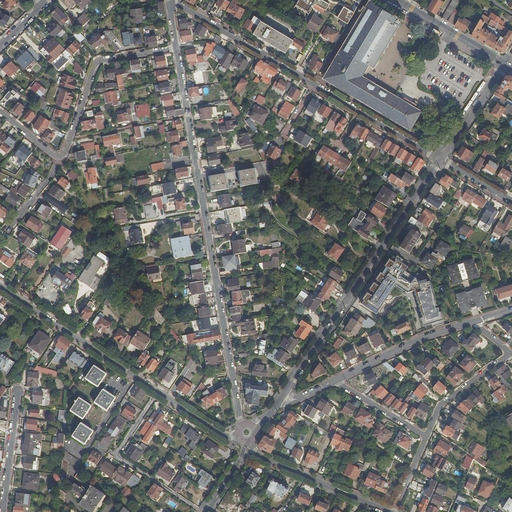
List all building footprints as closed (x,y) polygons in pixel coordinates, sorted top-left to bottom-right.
[(16,0),(1,0),(5,2),(3,6),(10,9),(13,3),(14,4),(16,0)] [(75,3),(72,0),(60,0),(69,9),(69,8),(70,8),(72,7),(73,6),(74,4),(75,3)] [(89,0),(73,0),(82,9),(81,8),(89,0)] [(219,0),(216,5),(225,10),(230,2),(227,0),(226,0),(219,0)] [(235,0),(232,0),(226,10),(230,13),(240,18),(245,10),(239,7),(235,4),(237,1),(235,0)] [(298,0),(290,14),(304,22),(307,17),(305,16),(302,15),(310,0),(298,0)] [(439,0),(432,0),(427,9),(436,14),(443,2),(439,0)] [(452,0),(442,18),(448,21),(452,13),(452,12),(459,0),(452,0)] [(399,24),(399,19),(369,1),(323,78),(409,130),(420,112),(423,114),(426,107),(414,100),(411,106),(402,101),(363,77),(370,66),(374,66),(373,62),(377,60),(376,55),(381,54),(380,50),(384,48),(383,43),(388,42),(387,38),(391,36),(390,32),(395,30),(394,26),(399,24)] [(326,10),(315,4),(313,7),(324,14),(326,10)] [(57,7),(51,13),(57,19),(60,22),(60,21),(63,24),(68,19),(65,16),(66,16),(57,7)] [(141,8),(130,9),(132,24),(143,22),(141,8)] [(294,22),(277,12),(273,18),(290,28),(294,22)] [(491,19),(503,26),(505,22),(500,20),(501,19),(492,13),(490,15),(485,12),(483,14),(491,19)] [(454,25),(459,18),(459,17),(452,13),(448,21),(454,25)] [(0,23),(4,25),(5,23),(6,24),(10,16),(6,14),(3,19),(0,18),(0,23)] [(483,14),(480,19),(485,21),(488,24),(491,19),(483,14)] [(316,33),(323,21),(313,15),(306,27),(316,33)] [(261,20),(262,20),(255,16),(252,21),(248,19),(243,26),(244,26),(243,27),(247,30),(247,29),(252,32),(256,24),(258,25),(261,20)] [(80,25),(82,27),(83,26),(86,24),(88,21),(91,19),(89,17),(86,20),(80,25)] [(454,25),(465,31),(470,22),(464,18),(463,20),(459,18),(454,25)] [(188,28),(187,22),(186,19),(179,20),(181,28),(181,30),(188,28)] [(504,52),(511,39),(511,31),(503,26),(491,19),(488,24),(492,26),(493,25),(508,33),(506,36),(504,37),(502,35),(497,42),(496,41),(500,34),(495,32),(496,30),(493,29),(488,26),(487,29),(488,30),(487,31),(483,29),(483,30),(481,29),(481,27),(485,21),(480,19),(471,35),(501,53),(504,52)] [(45,29),(54,37),(56,35),(58,37),(60,37),(65,32),(54,20),(45,29)] [(258,25),(253,34),(286,53),(290,47),(291,44),(293,40),(261,20),(258,25)] [(343,29),(347,23),(343,21),(341,20),(337,26),(343,29)] [(196,30),(198,27),(192,24),(192,22),(187,22),(188,28),(188,30),(193,29),(196,30)] [(207,30),(199,25),(198,27),(196,30),(194,34),(202,38),(207,30)] [(327,27),(322,36),(332,42),(338,33),(335,31),(331,29),(327,27)] [(115,37),(111,32),(110,30),(103,31),(105,33),(111,40),(111,41),(115,37)] [(77,39),(80,42),(84,38),(78,31),(74,35),(77,39)] [(193,45),(193,41),(192,41),(190,31),(181,32),(183,42),(186,42),(187,45),(193,45)] [(98,45),(99,46),(102,43),(103,45),(107,41),(108,41),(103,35),(102,36),(101,34),(100,35),(99,34),(96,35),(95,34),(92,37),(98,45)] [(220,38),(217,35),(212,42),(216,45),(220,38)] [(297,35),(293,40),(291,44),(297,48),(301,50),(304,44),(306,45),(308,41),(297,35)] [(97,46),(98,45),(92,37),(91,36),(87,40),(94,48),(95,48),(96,49),(98,47),(97,46)] [(148,36),(144,37),(145,44),(149,43),(149,47),(158,45),(158,44),(161,44),(160,37),(157,37),(156,36),(148,38),(148,36)] [(39,51),(51,64),(52,63),(66,50),(54,38),(39,51)] [(71,54),(72,54),(74,52),(75,52),(81,46),(75,40),(74,42),(66,49),(71,54)] [(115,51),(118,49),(111,41),(111,40),(108,42),(115,51)] [(216,45),(212,42),(209,43),(205,50),(207,51),(203,56),(197,57),(198,59),(197,59),(195,50),(186,51),(188,65),(194,65),(196,73),(205,71),(209,65),(208,65),(206,61),(214,47),(216,45)] [(36,61),(40,57),(30,47),(16,60),(24,69),(28,65),(36,73),(42,67),(36,61)] [(218,50),(214,47),(206,61),(208,65),(214,56),(216,57),(217,56),(221,59),(224,54),(217,51),(218,50)] [(66,58),(71,54),(66,49),(66,50),(52,63),(58,70),(69,60),(66,58)] [(226,52),(224,54),(221,59),(218,64),(227,69),(230,65),(228,64),(230,60),(231,61),(233,56),(226,52)] [(315,71),(318,73),(323,64),(317,60),(319,57),(315,54),(308,66),(315,70),(315,71)] [(248,63),(236,56),(231,65),(234,67),(235,66),(243,71),(248,63)] [(152,61),(153,69),(157,69),(157,67),(166,66),(165,57),(155,58),(156,60),(152,61)] [(139,60),(130,62),(130,63),(131,67),(132,73),(135,73),(135,70),(140,69),(139,60)] [(11,61),(3,69),(10,76),(18,69),(11,61)] [(80,73),(83,69),(76,61),(74,64),(75,66),(74,71),(80,73)] [(268,66),(260,61),(254,71),(262,76),(268,66)] [(114,62),(114,63),(115,69),(116,76),(122,75),(127,74),(132,73),(131,67),(128,67),(127,67),(126,69),(121,70),(119,62),(114,62)] [(268,66),(262,76),(260,80),(267,84),(270,80),(266,78),(268,74),(271,76),(272,75),(274,76),(277,71),(268,66)] [(108,73),(104,74),(107,83),(107,84),(111,83),(109,78),(117,77),(116,76),(115,69),(107,70),(108,73)] [(168,80),(166,70),(157,72),(159,82),(168,80)] [(63,74),(62,77),(59,84),(69,88),(75,90),(76,85),(75,85),(76,82),(72,81),(74,77),(63,74)] [(511,102),(495,92),(493,95),(501,99),(511,106),(511,76),(509,75),(506,76),(496,90),(502,94),(506,88),(507,89),(508,87),(511,89),(511,102)] [(281,80),(277,78),(273,86),(283,92),(284,89),(287,91),(291,84),(288,82),(287,84),(283,82),(282,83),(280,82),(281,80)] [(248,83),(242,79),(235,90),(241,94),(248,83)] [(37,83),(32,88),(41,96),(46,89),(39,84),(38,85),(37,83)] [(111,83),(107,84),(106,84),(106,85),(103,86),(102,83),(98,84),(98,86),(96,86),(96,91),(106,90),(106,89),(118,88),(118,83),(111,83)] [(161,96),(166,95),(166,92),(170,92),(169,83),(159,85),(161,93),(161,96)] [(19,99),(23,94),(25,91),(22,88),(19,92),(13,88),(10,92),(9,91),(7,94),(4,97),(7,100),(12,94),(19,99)] [(198,88),(188,89),(190,98),(199,97),(198,88)] [(296,101),(301,93),(292,88),(287,96),(296,101)] [(56,104),(67,108),(70,98),(72,99),(73,94),(61,90),(56,104)] [(112,102),(113,106),(118,105),(117,103),(118,103),(116,96),(120,96),(119,92),(119,90),(112,91),(106,93),(107,103),(112,102)] [(263,94),(258,103),(261,105),(266,97),(263,94)] [(166,107),(173,105),(171,95),(162,97),(162,101),(165,101),(166,107)] [(320,104),(312,99),(306,109),(314,114),(320,104)] [(511,106),(501,99),(491,113),(498,118),(502,112),(505,114),(508,110),(510,112),(510,113),(511,114),(511,113),(511,106)] [(24,106),(18,101),(12,109),(18,114),(24,106)] [(106,111),(112,110),(112,106),(113,106),(112,102),(107,103),(105,103),(105,104),(106,111)] [(150,110),(149,104),(146,104),(141,105),(142,108),(137,109),(138,116),(151,114),(150,110)] [(174,108),(173,105),(166,107),(168,117),(175,115),(175,117),(183,115),(182,109),(176,110),(176,108),(174,108)] [(268,113),(257,106),(250,117),(262,124),(265,119),(263,118),(267,113),(268,114),(268,113)] [(331,111),(323,106),(318,114),(326,119),(331,111)] [(200,109),(202,121),(212,119),(212,115),(213,115),(212,107),(200,109)] [(278,114),(286,119),(290,112),(288,111),(289,109),(286,107),(285,107),(284,108),(283,107),(278,114)] [(66,122),(69,113),(55,108),(51,120),(53,121),(55,116),(62,118),(61,120),(66,122)] [(36,114),(30,109),(24,117),(28,120),(29,120),(30,121),(36,114)] [(97,127),(97,129),(98,128),(99,129),(104,128),(102,119),(104,118),(103,112),(98,113),(97,111),(95,111),(95,109),(93,110),(94,110),(95,115),(96,120),(97,127)] [(119,123),(133,120),(133,117),(131,109),(127,110),(128,113),(125,114),(124,111),(120,112),(121,115),(118,115),(119,123)] [(342,116),(335,112),(329,122),(336,126),(342,116)] [(312,118),(307,115),(304,121),(309,124),(312,118)] [(46,128),(47,129),(49,126),(50,121),(47,120),(41,116),(33,126),(43,132),(46,128)] [(243,118),(249,127),(252,125),(247,116),(243,118)] [(348,121),(343,117),(334,130),(340,134),(346,125),(345,124),(348,121)] [(52,128),(58,131),(59,126),(56,124),(57,122),(53,121),(51,120),(50,121),(49,126),(52,128)] [(97,127),(96,120),(92,120),(91,120),(81,122),(83,130),(97,127)] [(180,120),(173,122),(174,125),(173,125),(174,128),(177,128),(177,129),(182,129),(180,120)] [(233,124),(233,121),(226,122),(227,131),(234,131),(234,128),(236,127),(236,124),(233,124)] [(350,137),(355,140),(362,128),(357,125),(350,137)] [(47,129),(46,130),(47,130),(42,137),(49,142),(52,137),(51,136),(52,134),(49,132),(52,128),(49,126),(47,129)] [(140,127),(134,128),(137,139),(143,138),(140,127)] [(493,127),(490,131),(493,133),(498,137),(501,132),(493,127)] [(369,132),(363,128),(358,137),(364,141),(369,132)] [(498,137),(493,133),(492,134),(484,129),(480,137),(487,142),(491,137),(496,140),(498,137)] [(313,138),(300,130),(294,141),(306,148),(313,138)] [(180,141),(178,131),(170,132),(166,133),(168,143),(180,141)] [(241,147),(242,150),(254,148),(253,139),(250,139),(249,133),(239,134),(240,141),(239,142),(240,147),(241,147)] [(380,149),(384,142),(371,133),(367,140),(368,142),(367,144),(371,147),(373,144),(377,147),(380,149)] [(16,141),(10,135),(8,137),(8,138),(0,148),(7,153),(16,141)] [(119,135),(111,136),(113,144),(116,144),(121,143),(119,135)] [(113,144),(111,136),(103,138),(105,146),(110,145),(110,147),(111,147),(112,151),(113,155),(115,155),(116,155),(114,149),(113,144)] [(206,140),(208,153),(217,151),(216,148),(217,147),(217,146),(222,146),(220,137),(206,140)] [(87,149),(85,139),(76,140),(78,151),(87,149)] [(392,144),(386,140),(381,149),(387,152),(392,144)] [(186,142),(178,143),(178,145),(172,146),(174,156),(175,157),(176,157),(176,156),(182,155),(180,147),(180,146),(182,145),(183,147),(187,146),(186,142)] [(270,147),(267,142),(261,145),(261,146),(261,147),(263,151),(264,152),(268,150),(268,149),(270,147)] [(25,162),(33,152),(23,144),(18,151),(24,156),(21,159),(25,162)] [(280,150),(272,145),(266,155),(275,160),(280,150)] [(394,157),(399,148),(393,145),(388,153),(394,157)] [(320,152),(318,155),(330,162),(346,172),(351,163),(345,159),(323,146),(320,152)] [(474,154),(463,147),(457,155),(460,157),(464,159),(469,162),(474,154)] [(375,150),(369,160),(372,162),(379,150),(377,149),(376,150),(375,150)] [(77,159),(77,162),(80,162),(87,161),(85,150),(76,152),(76,153),(77,159)] [(403,162),(408,154),(401,150),(396,158),(397,158),(395,161),(400,165),(402,162),(403,162)] [(484,152),(473,170),(477,173),(481,165),(486,158),(488,154),(485,152),(484,152)] [(125,161),(123,153),(116,155),(115,155),(116,158),(110,159),(106,159),(107,166),(117,163),(116,162),(125,161)] [(410,167),(415,158),(408,154),(403,162),(410,167)] [(218,155),(209,157),(210,166),(220,164),(218,155)] [(32,156),(30,158),(32,160),(31,162),(35,166),(36,165),(39,167),(41,163),(32,156)] [(486,158),(481,165),(494,173),(500,163),(496,161),(495,163),(489,160),(486,158)] [(425,163),(418,159),(411,170),(416,173),(419,169),(420,170),(425,163)] [(261,162),(273,186),(279,185),(268,161),(265,161),(261,162)] [(94,168),(89,169),(89,172),(85,173),(88,184),(92,183),(92,184),(98,183),(94,168)] [(176,170),(176,171),(177,178),(188,176),(187,168),(176,170)] [(498,175),(508,181),(511,174),(511,173),(502,168),(498,175)] [(255,169),(238,172),(241,186),(258,184),(255,169)] [(32,170),(29,174),(24,183),(32,187),(33,188),(36,183),(35,182),(37,178),(39,175),(32,170)] [(298,184),(305,174),(306,173),(304,172),(302,174),(296,170),(290,178),(298,184)] [(77,178),(74,173),(72,171),(68,174),(73,181),(77,178)] [(387,171),(383,176),(388,179),(392,174),(387,171)] [(401,180),(409,186),(414,179),(406,173),(401,180)] [(68,179),(65,174),(58,184),(72,192),(75,188),(72,184),(67,181),(68,179)] [(228,189),(226,174),(209,177),(211,192),(228,189)] [(392,174),(388,179),(402,188),(404,187),(405,186),(405,184),(401,181),(394,176),(392,174)] [(149,183),(148,175),(137,177),(139,185),(149,183)] [(456,189),(459,185),(446,176),(444,179),(443,178),(440,183),(448,188),(450,185),(456,189)] [(24,183),(20,181),(17,187),(16,187),(15,189),(12,187),(10,190),(11,192),(16,195),(18,192),(25,197),(31,189),(23,184),(24,183)] [(174,182),(165,184),(160,184),(163,197),(174,194),(176,194),(174,182)] [(9,190),(0,183),(0,187),(8,192),(9,190)] [(438,197),(438,198),(439,195),(440,195),(441,193),(439,192),(442,188),(436,184),(430,192),(430,193),(431,193),(432,193),(432,194),(433,194),(434,195),(435,195),(435,196),(436,196),(437,197),(438,198),(438,197)] [(65,192),(54,185),(49,194),(53,197),(59,200),(65,192)] [(388,207),(396,195),(384,187),(376,200),(388,207)] [(458,200),(463,191),(459,189),(454,197),(458,200)] [(472,202),(476,195),(468,190),(463,197),(472,202)] [(11,192),(10,194),(5,200),(14,206),(20,198),(11,192)] [(174,194),(163,197),(161,197),(162,201),(162,203),(175,200),(175,199),(174,194)] [(231,206),(229,194),(218,196),(220,207),(231,206)] [(59,200),(53,197),(53,198),(46,195),(44,199),(57,207),(58,205),(62,206),(63,203),(59,200)] [(264,204),(272,202),(271,195),(262,196),(264,204)] [(388,207),(389,208),(397,195),(396,195),(388,207)] [(427,201),(438,209),(443,201),(441,200),(441,199),(438,198),(438,197),(438,198),(437,199),(431,195),(427,201)] [(487,201),(476,195),(472,202),(482,208),(487,201)] [(184,198),(175,200),(177,212),(186,210),(184,198)] [(429,211),(435,215),(436,216),(439,211),(438,210),(438,209),(427,201),(426,203),(432,206),(429,211)] [(274,209),(272,202),(264,204),(265,211),(274,209)] [(46,218),(52,209),(43,203),(37,213),(46,218)] [(371,212),(380,218),(386,210),(387,209),(377,203),(373,210),(371,212)] [(0,216),(3,219),(8,211),(0,205),(0,216)] [(122,207),(121,205),(115,206),(116,208),(114,209),(117,221),(115,221),(116,225),(128,223),(127,219),(126,219),(126,215),(126,211),(124,211),(123,207),(122,207)] [(147,219),(156,217),(155,210),(153,211),(152,205),(145,206),(147,219)] [(484,214),(480,221),(489,227),(498,212),(495,210),(489,206),(484,214)] [(241,213),(240,207),(222,211),(223,219),(224,219),(225,224),(230,223),(242,221),(241,213)] [(418,221),(425,226),(432,216),(434,217),(435,215),(429,211),(426,209),(418,221)] [(329,224),(332,220),(317,210),(314,214),(316,216),(312,223),(317,226),(316,226),(317,227),(318,226),(323,229),(327,224),(329,224)] [(366,226),(372,230),(375,225),(376,225),(378,221),(370,215),(369,216),(366,214),(360,211),(354,219),(366,226)] [(511,216),(510,215),(504,225),(500,232),(506,235),(511,224),(511,216)] [(425,226),(427,227),(434,217),(432,216),(425,226)] [(41,222),(32,217),(26,225),(35,231),(41,222)] [(409,221),(414,226),(415,224),(417,221),(411,217),(409,221)] [(369,234),(372,230),(366,226),(354,219),(354,218),(351,222),(348,226),(354,230),(367,239),(370,234),(369,234)] [(197,222),(196,219),(195,219),(189,220),(190,223),(189,224),(185,224),(183,225),(185,234),(194,233),(192,223),(197,222)] [(494,231),(504,238),(505,236),(506,235),(500,232),(504,225),(499,222),(494,231)] [(225,224),(217,225),(219,235),(228,233),(227,228),(231,228),(230,223),(225,224)] [(142,235),(140,224),(127,227),(123,227),(124,233),(130,232),(132,246),(144,244),(143,239),(142,239),(141,235),(142,235)] [(458,232),(466,237),(470,229),(462,224),(458,232)] [(69,241),(71,239),(74,235),(71,233),(62,227),(51,244),(60,250),(67,240),(69,241)] [(422,235),(413,229),(400,248),(409,254),(422,235)] [(18,241),(27,247),(29,248),(36,237),(23,230),(20,236),(21,237),(18,241)] [(504,238),(498,249),(503,252),(504,249),(507,250),(508,247),(510,248),(511,244),(511,240),(505,236),(504,238)] [(29,248),(31,249),(35,243),(36,244),(39,240),(36,237),(29,248)] [(66,246),(71,249),(76,242),(71,239),(69,241),(66,246)] [(186,240),(173,243),(176,258),(189,256),(186,240)] [(235,255),(246,253),(244,240),(233,242),(234,251),(235,255)] [(438,253),(437,255),(443,259),(444,257),(445,257),(451,248),(442,241),(435,251),(438,253)] [(345,250),(336,243),(328,254),(337,261),(345,250)] [(66,246),(62,253),(67,256),(71,249),(66,246)] [(19,261),(31,268),(38,257),(39,255),(38,254),(31,249),(29,248),(27,247),(24,252),(25,253),(19,261)] [(7,252),(0,248),(0,259),(10,266),(14,261),(12,260),(14,257),(10,255),(11,253),(7,251),(7,252)] [(274,248),(271,249),(256,251),(257,256),(271,254),(270,252),(274,251),(274,248)] [(431,255),(428,253),(421,263),(432,269),(438,260),(437,259),(439,257),(437,255),(433,253),(431,255)] [(106,263),(94,255),(91,260),(78,280),(82,283),(83,282),(90,287),(89,287),(94,290),(101,279),(95,276),(101,267),(103,268),(106,263)] [(225,271),(236,269),(236,266),(235,255),(222,257),(224,268),(225,268),(225,271)] [(377,314),(379,311),(379,310),(390,294),(395,297),(413,292),(425,282),(413,286),(408,267),(393,257),(382,274),(380,273),(363,298),(362,301),(360,303),(361,304),(377,314)] [(463,263),(460,264),(463,272),(476,268),(475,266),(473,259),(463,262),(463,263)] [(161,278),(159,264),(146,266),(149,280),(161,278)] [(200,264),(191,266),(193,280),(203,278),(200,264)] [(447,267),(450,275),(450,276),(463,272),(460,264),(457,265),(457,264),(447,267)] [(344,273),(335,267),(330,275),(339,281),(344,273)] [(476,268),(463,272),(465,279),(468,278),(469,280),(469,279),(478,276),(476,268)] [(65,290),(67,291),(76,277),(69,273),(66,274),(64,277),(58,272),(57,274),(54,278),(53,280),(61,286),(60,287),(61,288),(60,289),(61,291),(63,292),(64,292),(65,290)] [(453,285),(463,282),(462,280),(465,279),(463,272),(450,276),(453,285)] [(335,289),(338,284),(329,278),(328,279),(329,279),(327,283),(335,289)] [(232,290),(232,292),(239,291),(239,288),(238,279),(229,280),(230,285),(228,285),(229,290),(232,290)] [(425,282),(413,292),(419,290),(425,314),(423,316),(425,318),(427,323),(447,317),(445,313),(446,309),(443,308),(434,280),(425,282)] [(202,281),(190,283),(192,295),(201,294),(204,293),(202,281)] [(332,293),(335,289),(327,283),(325,282),(325,283),(326,284),(323,288),(332,293)] [(329,298),(332,293),(323,288),(322,287),(322,288),(323,289),(320,292),(329,298)] [(482,287),(472,290),(472,291),(469,292),(471,300),(484,295),(482,287)] [(509,300),(508,297),(505,287),(495,290),(498,300),(499,300),(500,303),(509,300)] [(239,291),(232,292),(233,299),(233,305),(247,302),(246,297),(249,297),(249,296),(250,295),(249,291),(248,291),(248,289),(239,291)] [(107,298),(110,299),(111,300),(115,293),(112,291),(107,298)] [(317,307),(322,301),(317,297),(309,292),(305,299),(307,301),(304,305),(310,309),(313,304),(317,307)] [(325,303),(329,298),(320,292),(319,292),(318,293),(319,294),(317,297),(322,301),(325,303)] [(459,303),(471,300),(469,292),(466,293),(466,292),(465,292),(456,295),(459,303)] [(487,304),(485,297),(484,295),(471,300),(474,307),(477,307),(477,308),(487,304)] [(462,313),(471,310),(471,308),(474,307),(471,300),(459,303),(459,304),(462,313)] [(90,301),(80,316),(85,319),(86,317),(88,319),(96,308),(92,306),(93,305),(93,303),(90,301)] [(265,307),(264,302),(263,302),(252,304),(253,310),(265,308),(265,307)] [(163,317),(160,314),(154,306),(147,317),(160,326),(165,319),(163,317)] [(209,306),(195,308),(196,317),(200,317),(200,319),(210,317),(209,306)] [(232,315),(233,321),(235,321),(237,321),(241,320),(239,306),(229,307),(231,315),(232,315)] [(368,330),(376,323),(367,317),(365,320),(359,316),(356,321),(353,319),(346,328),(347,328),(344,332),(349,336),(351,333),(355,336),(362,325),(367,328),(368,330)] [(107,332),(111,335),(116,328),(111,325),(112,325),(103,318),(100,317),(100,318),(98,317),(93,323),(96,325),(96,326),(106,333),(107,332)] [(211,327),(209,318),(198,320),(199,329),(211,327)] [(238,326),(241,326),(243,334),(258,331),(256,318),(241,320),(237,321),(238,326)] [(295,335),(299,338),(300,337),(304,340),(312,327),(302,320),(299,325),(301,326),(295,335)] [(401,325),(404,332),(411,329),(407,322),(401,325)] [(511,336),(505,344),(509,346),(511,341),(511,325),(507,322),(502,328),(511,336)] [(397,335),(404,332),(401,325),(394,329),(390,331),(393,337),(397,335)] [(118,341),(127,347),(133,338),(120,329),(115,337),(118,340),(118,341)] [(178,336),(172,329),(170,331),(177,340),(179,338),(178,336)] [(221,338),(219,329),(211,330),(211,331),(213,331),(213,334),(212,334),(213,340),(221,338)] [(211,331),(211,330),(203,332),(205,341),(213,340),(212,334),(211,334),(210,332),(211,331)] [(135,347),(143,352),(150,340),(137,331),(133,338),(127,347),(133,351),(135,347)] [(33,349),(43,334),(39,332),(29,346),(33,349)] [(205,341),(203,332),(182,335),(183,341),(189,340),(189,344),(200,342),(205,341)] [(264,351),(267,336),(267,333),(260,334),(259,340),(261,340),(260,343),(259,343),(259,348),(260,348),(259,355),(262,354),(263,354),(264,351)] [(378,333),(370,338),(375,348),(383,344),(378,333)] [(465,348),(470,352),(473,347),(474,347),(478,341),(480,343),(482,340),(480,339),(479,338),(474,333),(473,335),(470,338),(469,337),(470,339),(467,342),(465,340),(461,345),(465,348)] [(51,340),(43,334),(33,349),(36,351),(36,353),(36,354),(40,356),(51,340)] [(66,339),(61,336),(57,342),(59,343),(56,347),(57,347),(54,351),(57,353),(59,351),(66,339)] [(280,346),(291,353),(298,342),(291,337),(289,341),(285,339),(280,346)] [(333,347),(338,350),(345,340),(340,337),(339,339),(339,338),(333,347)] [(71,343),(66,339),(59,351),(60,352),(61,350),(63,351),(64,352),(71,343)] [(459,347),(450,340),(442,350),(450,358),(459,347)] [(367,343),(358,348),(362,354),(370,350),(367,343)] [(218,362),(216,350),(204,352),(207,367),(216,365),(216,362),(218,362)] [(267,357),(281,366),(289,355),(282,350),(277,358),(270,353),(267,357)] [(354,350),(345,354),(349,360),(357,356),(354,350)] [(66,363),(69,364),(77,353),(74,351),(66,363)] [(145,353),(144,353),(143,352),(138,360),(140,362),(140,363),(144,366),(150,357),(146,354),(145,353)] [(14,363),(0,353),(0,370),(4,373),(5,372),(7,374),(14,363)] [(72,362),(83,369),(88,361),(77,353),(69,364),(71,365),(72,362)] [(336,353),(328,359),(334,367),(342,361),(336,353)] [(468,373),(475,364),(472,360),(473,359),(469,355),(468,357),(467,356),(459,365),(468,373)] [(189,369),(195,359),(193,356),(190,361),(186,366),(189,369)] [(441,363),(435,358),(432,362),(428,359),(425,362),(424,361),(421,365),(420,365),(418,366),(417,367),(417,368),(417,370),(418,371),(419,371),(425,376),(433,365),(437,368),(441,363)] [(159,362),(157,361),(153,359),(147,368),(151,371),(152,370),(154,371),(160,363),(159,362)] [(395,369),(387,362),(383,364),(392,372),(395,369)] [(326,373),(319,363),(311,374),(315,379),(326,373)] [(395,368),(395,369),(402,375),(407,369),(400,363),(397,366),(397,365),(395,367),(395,368)] [(253,374),(253,375),(266,376),(267,370),(263,370),(264,366),(256,365),(256,369),(253,369),(250,369),(250,373),(253,374)] [(504,366),(494,373),(498,376),(499,375),(501,377),(502,376),(505,380),(511,375),(511,374),(509,371),(508,371),(504,366)] [(86,378),(97,386),(105,375),(94,367),(86,378)] [(454,384),(464,374),(455,367),(446,377),(454,384)] [(174,374),(164,368),(159,376),(169,382),(174,374)] [(45,369),(43,373),(51,376),(56,377),(58,374),(55,371),(46,369),(45,369)] [(29,373),(28,387),(33,388),(37,388),(39,374),(29,373)] [(373,373),(365,377),(370,386),(377,382),(376,378),(378,377),(377,376),(375,377),(373,373)] [(494,390),(500,385),(495,378),(493,379),(492,379),(488,382),(494,390)] [(193,385),(184,379),(182,382),(182,381),(177,388),(187,394),(193,385)] [(211,395),(201,382),(193,395),(195,397),(199,392),(201,395),(203,394),(206,398),(202,400),(207,409),(212,405),(212,406),(223,399),(222,399),(227,396),(222,388),(217,391),(216,391),(216,392),(211,395)] [(439,382),(433,388),(440,395),(446,388),(439,382)] [(251,385),(251,384),(244,383),(247,404),(258,406),(260,396),(267,396),(268,386),(265,386),(264,387),(251,385)] [(145,392),(133,384),(128,393),(139,400),(144,394),(145,392)] [(379,384),(373,390),(376,393),(376,396),(378,398),(380,398),(382,399),(388,393),(379,384)] [(421,403),(423,400),(421,398),(428,390),(421,384),(414,393),(412,391),(408,396),(411,398),(414,400),(419,403),(420,404),(421,403)] [(500,389),(493,393),(494,395),(496,397),(495,398),(493,399),(493,400),(494,403),(496,403),(498,401),(499,402),(504,398),(502,395),(507,392),(503,385),(500,387),(499,388),(500,389)] [(37,388),(33,388),(32,397),(34,397),(33,403),(42,404),(44,389),(37,388)] [(470,396),(466,401),(473,407),(479,401),(481,403),(484,400),(477,390),(470,397),(470,396)] [(95,402),(107,410),(109,407),(113,401),(115,398),(103,391),(95,402)] [(391,394),(384,401),(388,405),(395,397),(391,394)] [(411,398),(408,396),(405,400),(397,410),(402,413),(408,405),(406,404),(411,398)] [(394,408),(397,410),(405,400),(401,397),(400,398),(398,400),(396,399),(391,406),(390,407),(393,409),(394,408)] [(89,409),(90,407),(79,399),(77,402),(75,401),(75,402),(76,403),(71,411),(83,419),(89,409)] [(316,409),(318,410),(327,416),(333,406),(322,399),(316,409)] [(465,400),(458,408),(466,414),(472,407),(465,400)] [(356,408),(347,402),(342,411),(351,416),(356,408)] [(429,408),(421,403),(420,404),(417,410),(415,413),(423,419),(427,413),(426,413),(429,408)] [(315,409),(309,405),(304,413),(313,419),(318,410),(316,409),(315,409)] [(122,415),(130,420),(136,412),(128,406),(122,415)] [(333,406),(327,416),(329,417),(335,407),(333,406)] [(407,416),(411,419),(415,413),(417,410),(415,409),(412,408),(407,416)] [(371,415),(361,409),(355,419),(369,428),(373,423),(372,422),(373,419),(370,417),(371,415)] [(62,423),(65,423),(66,411),(61,410),(59,410),(58,423),(60,423),(62,423)] [(459,422),(462,424),(463,425),(467,418),(456,410),(452,417),(460,422),(459,422)] [(155,422),(153,425),(157,428),(167,435),(171,429),(162,423),(162,422),(162,421),(163,419),(165,416),(160,413),(160,414),(155,411),(150,419),(155,422)] [(289,416),(286,420),(293,425),(299,416),(291,412),(288,416),(289,416)] [(119,415),(101,443),(104,445),(107,447),(114,437),(116,438),(121,431),(119,430),(126,420),(119,415)] [(25,424),(24,429),(27,429),(36,430),(37,421),(28,420),(27,424),(25,424)] [(453,420),(449,426),(456,430),(457,431),(459,429),(463,431),(466,426),(463,425),(462,424),(461,425),(453,420)] [(153,425),(147,421),(142,429),(143,430),(141,434),(145,436),(142,441),(147,444),(157,428),(153,425)] [(291,426),(283,421),(282,424),(281,423),(278,427),(286,433),(291,426)] [(385,426),(380,423),(374,435),(387,442),(392,432),(384,427),(385,426)] [(73,436),(84,443),(92,432),(80,424),(73,436)] [(332,424),(329,432),(334,435),(335,434),(336,431),(338,428),(332,424)] [(190,436),(193,431),(184,425),(179,431),(189,438),(190,436)] [(296,441),(272,426),(259,445),(260,448),(271,453),(279,435),(287,440),(284,445),(292,450),(294,448),(295,444),(296,441)] [(457,439),(460,433),(457,431),(456,430),(455,431),(447,426),(443,433),(451,438),(455,440),(457,439)] [(344,436),(346,432),(338,428),(336,431),(342,434),(344,436)] [(194,450),(198,443),(197,443),(201,436),(193,431),(190,436),(189,438),(190,439),(191,439),(193,440),(188,446),(194,450)] [(398,443),(406,449),(407,448),(408,450),(413,442),(406,438),(407,436),(404,434),(400,432),(393,443),(397,446),(398,443)] [(26,434),(25,440),(35,441),(40,441),(41,435),(41,434),(30,433),(29,434),(26,434)] [(334,435),(331,443),(337,445),(336,448),(337,445),(340,439),(341,437),(335,434),(334,435)] [(167,446),(173,438),(169,436),(163,445),(166,448),(167,446)] [(343,448),(347,439),(346,439),(346,441),(340,439),(337,445),(336,448),(342,451),(343,448)] [(349,450),(352,442),(347,439),(343,448),(349,450)] [(24,448),(23,448),(23,453),(38,455),(39,449),(35,449),(35,441),(25,440),(24,448)] [(202,451),(212,458),(219,448),(209,441),(202,451)] [(452,448),(442,441),(435,451),(445,458),(452,448)] [(481,446),(474,442),(469,451),(476,455),(473,460),(476,462),(484,467),(486,464),(478,459),(484,448),(481,446)] [(140,445),(143,448),(144,448),(149,451),(150,449),(147,447),(141,443),(140,445)] [(140,445),(137,444),(135,447),(132,445),(126,455),(134,460),(143,448),(140,445)] [(298,445),(295,444),(294,448),(291,456),(299,460),(303,452),(296,449),(298,445)] [(176,448),(173,451),(182,457),(185,453),(184,452),(185,450),(182,447),(180,450),(176,448)] [(63,458),(69,463),(77,468),(81,463),(78,461),(67,453),(63,450),(63,458)] [(88,459),(97,465),(102,457),(93,450),(88,459)] [(315,459),(317,460),(320,454),(310,450),(305,462),(312,465),(314,461),(315,459)] [(395,453),(389,450),(389,451),(387,455),(389,456),(393,458),(395,453)] [(461,470),(467,473),(471,464),(473,460),(467,455),(461,470)] [(34,458),(25,456),(24,459),(25,459),(24,468),(32,469),(34,458)] [(436,460),(432,466),(441,471),(447,461),(437,456),(435,459),(436,460)] [(62,461),(61,475),(61,476),(65,479),(67,476),(66,476),(68,473),(67,472),(68,470),(67,469),(69,466),(67,465),(69,463),(63,458),(62,461)] [(366,472),(372,461),(367,459),(364,465),(359,463),(357,464),(355,467),(349,464),(344,475),(356,480),(360,470),(366,472)] [(104,460),(98,469),(111,478),(117,469),(104,460)] [(168,465),(163,462),(156,473),(169,481),(175,473),(166,467),(168,465)] [(422,474),(431,479),(436,469),(427,465),(422,474)] [(117,469),(111,478),(125,487),(125,486),(127,484),(133,475),(119,466),(117,469)] [(380,477),(375,489),(385,493),(387,488),(387,487),(388,484),(383,482),(385,479),(387,473),(388,469),(385,467),(382,472),(381,476),(380,477)] [(85,473),(79,469),(74,477),(80,481),(85,473)] [(211,479),(212,476),(201,469),(198,474),(203,477),(204,475),(211,479)] [(259,477),(261,474),(255,470),(247,482),(251,485),(250,487),(252,489),(254,487),(260,478),(259,477)] [(24,488),(37,490),(39,475),(24,473),(23,481),(25,481),(24,488)] [(365,484),(375,489),(380,477),(370,473),(365,484)] [(179,476),(180,475),(178,474),(173,481),(175,482),(174,483),(176,485),(174,489),(178,492),(181,488),(180,487),(185,481),(179,476)] [(205,487),(211,479),(204,475),(203,477),(198,483),(205,487)] [(469,477),(465,487),(473,490),(478,479),(474,478),(473,479),(469,477)] [(277,489),(279,484),(273,481),(274,480),(270,478),(269,482),(270,483),(266,491),(274,494),(277,489)] [(434,490),(437,482),(432,479),(430,483),(431,484),(429,488),(434,490)] [(487,497),(490,498),(495,486),(492,485),(484,482),(479,493),(487,497)] [(162,491),(163,489),(155,483),(148,493),(156,499),(159,495),(161,497),(164,493),(162,491)] [(285,487),(279,484),(277,489),(274,494),(282,498),(284,494),(286,494),(289,487),(286,486),(285,487)] [(448,488),(439,484),(436,492),(444,496),(448,488)] [(79,505),(89,511),(93,511),(105,495),(90,486),(90,487),(91,487),(87,493),(74,485),(70,491),(83,499),(79,505)] [(105,487),(105,486),(102,491),(114,499),(117,494),(105,487)] [(131,490),(125,486),(125,487),(119,496),(125,500),(131,490)] [(430,498),(434,490),(429,488),(427,492),(426,491),(425,496),(427,497),(430,498)] [(59,490),(58,498),(58,500),(64,504),(66,502),(64,500),(66,498),(65,497),(66,494),(59,490)] [(17,493),(15,507),(26,508),(27,508),(29,494),(17,493)] [(305,505),(308,507),(311,499),(300,494),(298,501),(305,504),(305,505)] [(443,498),(435,495),(431,503),(440,507),(443,498)] [(421,511),(424,511),(428,504),(430,498),(427,497),(426,500),(423,499),(422,502),(421,502),(419,507),(420,507),(418,511),(421,511)] [(511,511),(511,500),(509,498),(502,508),(507,511),(511,511)] [(318,511),(324,511),(327,506),(327,505),(329,502),(324,500),(323,504),(318,502),(317,505),(315,504),(313,507),(316,508),(315,510),(319,511),(318,511)]
